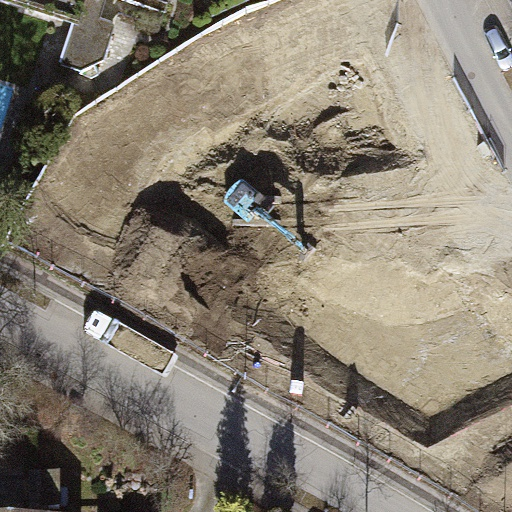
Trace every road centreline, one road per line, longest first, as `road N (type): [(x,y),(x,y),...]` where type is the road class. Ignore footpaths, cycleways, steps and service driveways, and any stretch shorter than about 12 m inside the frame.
road 1 (residential): [(379,511),(0,292)]
road 2 (residential): [(454,0),(511,111)]
